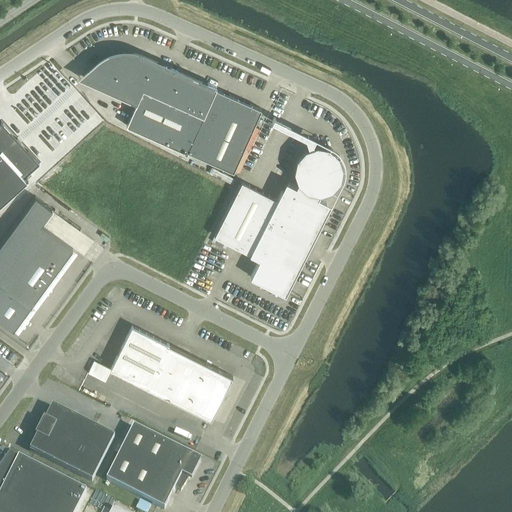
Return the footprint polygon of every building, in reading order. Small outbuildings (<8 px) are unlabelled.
[(84,72),(95,85),(136,103),(126,125),(187,153),(187,151),(233,172),(261,109),(216,88),(216,87),(142,53),(138,52),(133,50),(128,50),(123,50),(119,50),(114,51),(109,53),(105,54),(101,57),(97,60),(84,72)] [(0,122),(0,205),(28,180),(28,179),(26,180),(23,177),(38,164),(19,143),(20,142),(17,139),(16,140),(1,123),(0,122)] [(241,181),(214,235),(259,258),(250,276),(283,293),(302,254),(304,255),(311,242),(309,241),(324,211),(322,210),(326,201),(318,197),(320,194),(332,190),(341,180),(343,168),(339,155),(330,147),(317,144),(305,148),(297,158),(294,170),(298,182),(296,186),(288,182),(284,191),(282,190),(277,199),(241,181)] [(52,208),(35,196),(0,244),(0,320),(13,330),(31,306),(31,305),(73,248),(40,225),(52,209),(52,208)] [(110,369),(211,420),(233,377),(132,326),(110,369)] [(29,451),(91,482),(114,438),(52,406),(29,451)] [(133,426),(106,481),(164,510),(175,488),(181,491),(186,483),(183,482),(186,478),(188,479),(199,462),(182,453),(183,451),(133,426)] [(0,511),(76,511),(86,493),(18,459),(17,460),(9,455),(0,467),(0,511)]
